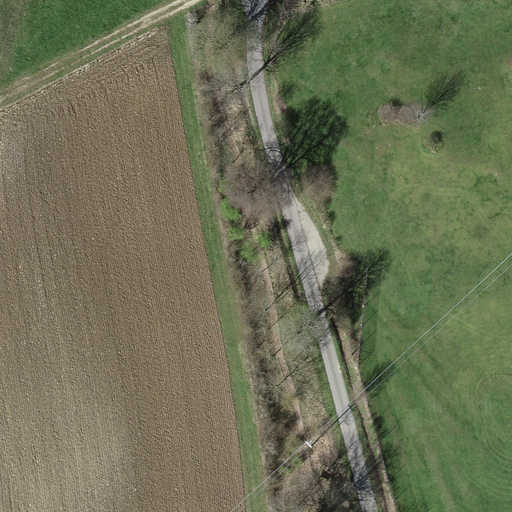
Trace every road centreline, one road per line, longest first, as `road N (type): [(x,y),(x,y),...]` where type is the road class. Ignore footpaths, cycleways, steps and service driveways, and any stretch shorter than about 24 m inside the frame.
road 1 (track): [(256,0),(264,122),(370,511)]
road 2 (track): [(181,0),(0,95)]
